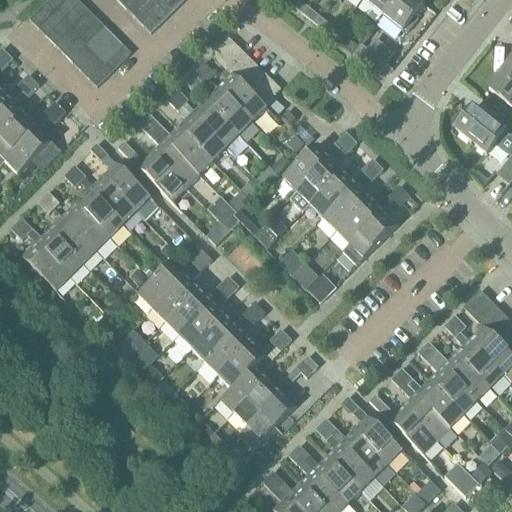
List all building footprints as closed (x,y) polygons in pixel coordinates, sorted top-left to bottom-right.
[(54,15),(68,0),(51,0),(45,6),(54,15)] [(62,23),(79,5),(74,0),(68,0),(54,15),(56,17),(62,23)] [(136,0),(119,0),(116,3),(125,12),(136,0)] [(150,4),(146,0),(136,0),(125,12),(133,20),(150,4)] [(158,12),(170,0),(153,0),(150,4),(158,12)] [(183,3),(180,0),(170,0),(158,12),(166,20),(183,3)] [(381,17),(394,0),(362,0),(361,2),(381,17)] [(413,0),(394,0),(381,17),(401,34),(423,7),(413,0)] [(301,17),(306,10),(295,1),(290,8),(301,17)] [(158,12),(150,4),(133,20),(142,29),(158,12)] [(71,32),(89,15),(79,5),(62,23),(71,32)] [(37,32),(54,15),(45,6),(28,23),(37,32)] [(166,20),(158,12),(142,29),(149,37),(166,20)] [(46,40),(62,23),(56,17),(54,15),(37,32),(46,40)] [(79,40),(97,23),(89,15),(71,32),(79,40)] [(54,48),(71,32),(62,23),(46,40),(54,48)] [(88,49),(105,32),(97,23),(79,40),(88,49)] [(336,33),(325,25),(319,31),(330,40),(336,33)] [(62,57),(79,40),(71,32),(54,48),(62,57)] [(96,58),(113,40),(105,32),(88,49),(96,58)] [(341,48),(347,41),(336,33),(330,40),(341,48)] [(71,66),(88,49),(79,40),(62,57),(71,66)] [(104,66),(121,48),(113,40),(96,58),(98,60),(104,66)] [(219,67),(236,50),(228,41),(211,58),(219,67)] [(104,66),(112,74),(130,57),(121,48),(104,66)] [(79,74),(96,58),(88,49),(71,66),(79,74)] [(378,76),(385,67),(362,49),(355,58),(378,76)] [(228,75),(245,58),(236,50),(219,67),(228,75)] [(0,52),(0,62),(6,69),(11,63),(1,52),(0,52)] [(88,83),(104,66),(98,60),(96,58),(79,74),(88,83)] [(236,84),(253,66),(245,58),(228,75),(231,78),(236,84)] [(511,110),(511,59),(487,90),(511,110)] [(96,91),(112,74),(104,66),(88,83),(96,91)] [(245,92),(262,75),(253,66),(236,84),(245,92)] [(198,83),(208,72),(203,67),(192,77),(198,83)] [(208,72),(198,83),(203,88),(214,78),(208,72)] [(253,100),(270,83),(262,75),(245,92),(253,100)] [(245,92),(236,84),(231,78),(218,91),(252,126),(266,113),(262,109),(253,100),(245,92)] [(22,85),(32,95),(38,90),(28,79),(22,85)] [(253,100),(262,109),(279,92),(270,83),(253,100)] [(27,101),(32,95),(22,85),(17,90),(17,91),(9,99),(1,91),(0,91),(0,117),(22,96),(27,101)] [(239,139),(252,126),(218,91),(205,104),(239,139)] [(172,109),(182,98),(177,93),(166,104),(172,109)] [(19,109),(27,101),(22,96),(0,117),(0,144),(27,117),(19,109)] [(182,98),(172,109),(177,115),(188,104),(182,98)] [(226,152),(239,139),(205,104),(191,118),(226,152)] [(48,111),(59,122),(64,117),(54,106),(48,111)] [(486,157),(503,134),(472,110),(454,132),(486,157)] [(53,128),(59,122),(48,111),(42,117),(53,128)] [(0,160),(5,165),(40,131),(27,117),(0,144),(0,160)] [(226,152),(191,118),(186,123),(178,131),(213,166),(226,152)] [(145,136),(156,124),(151,119),(139,130),(145,136)] [(156,136),(162,130),(156,124),(145,136),(159,150),(151,158),(186,192),(199,179),(156,136)] [(213,166),(178,131),(170,139),(162,130),(156,136),(199,179),(213,166)] [(40,131),(5,165),(19,179),(34,164),(41,172),(58,155),(51,148),(54,145),(40,131)] [(339,143),(350,153),(355,147),(345,137),(339,143)] [(510,187),(511,184),(511,139),(510,142),(511,142),(511,159),(498,177),(510,187)] [(344,159),(350,153),(339,143),(334,148),(325,156),(317,148),(282,183),(296,197),(339,154),(344,159)] [(128,163),(136,156),(124,145),(117,152),(128,163)] [(102,164),(107,160),(95,148),(91,153),(102,164)] [(336,167),(344,159),(339,154),(296,197),(289,203),(303,217),(310,210),(344,175),(336,167)] [(172,207),(186,192),(151,158),(137,172),(172,207)] [(366,169),(376,180),(382,174),(372,163),(366,169)] [(102,181),(137,216),(150,203),(115,168),(102,181)] [(69,185),(79,175),(74,169),(63,180),(69,185)] [(370,185),(376,180),(366,169),(360,175),(370,185)] [(79,175),(69,185),(74,191),(85,181),(79,175)] [(323,223),(358,189),(344,175),(310,210),(323,223)] [(263,177),(257,183),(263,190),(265,192),(272,185),(263,177)] [(241,193),(242,195),(250,203),(263,190),(257,183),(254,180),(241,193)] [(123,230),(137,216),(102,181),(88,194),(123,230)] [(336,237),(371,202),(358,189),(323,223),(336,237)] [(393,196),(403,207),(409,201),(398,190),(393,196)] [(110,243),(123,230),(88,194),(75,207),(110,243)] [(42,211),(53,201),(48,195),(37,206),(42,211)] [(236,216),(240,212),(250,203),(242,195),(228,208),(236,216)] [(398,212),(403,207),(393,196),(387,201),(398,212)] [(53,201),(42,211),(48,217),(59,207),(53,201)] [(349,250),(384,215),(371,202),(336,237),(349,250)] [(97,256),(110,243),(75,207),(62,220),(97,256)] [(242,215),(238,218),(235,221),(239,225),(253,240),(254,239),(260,232),(242,215)] [(384,215),(349,250),(342,257),(356,270),(398,229),(384,215)] [(84,269),(97,256),(62,220),(49,234),(84,269)] [(16,238),(26,227),(21,221),(10,232),(16,238)] [(230,236),(235,231),(227,223),(222,228),(230,236)] [(27,238),(32,233),(26,227),(16,238),(21,244),(27,238)] [(260,232),(254,239),(266,252),(273,245),(260,232)] [(84,269),(49,234),(41,241),(32,233),(27,238),(35,247),(70,282),(84,269)] [(56,297),(70,282),(35,247),(21,261),(56,297)] [(168,262),(176,254),(170,248),(162,255),(168,262)] [(194,259),(205,270),(211,264),(200,253),(194,259)] [(152,314),(187,279),(173,264),(138,299),(152,314)] [(293,279),(298,274),(291,267),(286,272),(293,279)] [(166,328),(201,292),(187,279),(152,314),(166,328)] [(221,286),(232,297),(238,291),(227,280),(221,286)] [(315,286),(307,292),(320,305),(327,298),(315,286)] [(178,341),(214,305),(201,292),(166,328),(178,341)] [(471,320),(488,303),(479,295),(463,311),(471,320)] [(480,328),(496,312),(488,303),(471,320),(480,328)] [(191,354),(227,319),(214,305),(178,341),(191,354)] [(248,313),(258,323),(264,318),(253,307),(248,313)] [(108,310),(103,315),(109,321),(114,316),(108,310)] [(488,336),(505,320),(496,312),(480,328),(483,331),(488,336)] [(234,327),(240,332),(247,324),(252,329),(258,323),(248,313),(234,327)] [(339,316),(331,326),(346,337),(354,327),(339,316)] [(240,332),(234,327),(227,319),(191,354),(205,367),(240,332)] [(450,336),(460,325),(454,320),(444,330),(450,336)] [(497,345),(511,329),(511,327),(505,320),(488,336),(497,345)] [(460,325),(450,336),(455,341),(465,331),(460,325)] [(505,353),(511,346),(511,329),(497,345),(505,353)] [(497,345),(488,336),(483,331),(469,345),(503,379),(511,370),(511,360),(505,353),(497,345)] [(217,380),(253,345),(240,332),(205,367),(217,380)] [(274,339),(285,350),(290,345),(279,333),(274,339)] [(279,356),(285,350),(274,339),(268,345),(279,356)] [(114,352),(127,366),(138,355),(125,342),(114,352)] [(230,394),(255,369),(266,359),(253,345),(217,380),(230,394)] [(423,362),(434,351),(428,345),(417,357),(423,362)] [(490,393),(503,379),(469,345),(455,358),(490,393)] [(433,362),(439,356),(434,351),(423,362),(428,368),(437,377),(429,385),(464,419),(477,406),(433,362)] [(138,355),(127,366),(140,379),(151,368),(138,355)] [(490,393),(455,358),(448,365),(439,356),(433,362),(477,406),(490,393)] [(300,366),(311,377),(317,371),(306,360),(300,366)] [(305,383),(311,377),(300,366),(295,372),(305,383)] [(233,418),(268,383),(255,369),(230,394),(220,404),(233,418)] [(396,389),(407,379),(401,373),(391,384),(396,389)] [(407,389),(413,384),(407,379),(396,389),(410,403),(403,411),(437,446),(450,433),(407,389)] [(247,432),(282,397),(268,383),(233,418),(247,432)] [(464,419),(429,385),(421,392),(413,384),(407,389),(450,433),(464,419)] [(170,392),(163,399),(168,404),(174,397),(170,392)] [(282,397),(247,432),(260,445),(295,410),(282,397)] [(383,420),(389,415),(374,397),(367,403),(383,420)] [(353,433),(388,469),(401,456),(366,421),(347,402),(341,407),(352,418),(360,426),(353,433)] [(424,460),(437,446),(403,411),(389,425),(424,460)] [(320,439),(330,428),(325,422),(314,434),(320,439)] [(331,439),(336,434),(330,428),(320,439),(333,453),(326,460),(361,496),(374,482),(331,439)] [(374,482),(388,469),(353,433),(344,442),(336,434),(331,439),(374,482)] [(511,442),(505,436),(492,448),(501,457),(511,445),(511,442)] [(292,466),(303,455),(297,450),(286,460),(292,466)] [(305,465),(309,461),(303,455),(292,466),(306,480),(299,487),(323,511),(344,511),(348,509),(305,465)] [(348,509),(361,496),(326,460),(317,469),(309,461),(305,465),(348,509)] [(480,489),(491,478),(493,476),(487,469),(473,482),(480,489)] [(266,492),(277,482),(271,476),(261,486),(266,492)] [(298,511),(278,492),(282,487),(277,482),(266,492),(280,506),(274,511),(298,511)] [(298,511),(323,511),(299,487),(291,496),(282,487),(278,492),(298,511)] [(427,508),(432,502),(425,495),(420,501),(427,508)]
